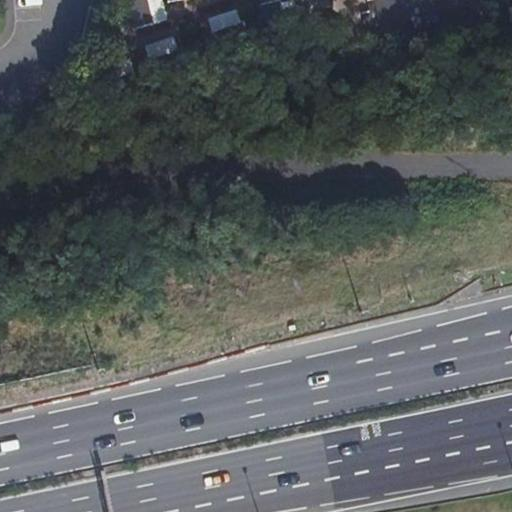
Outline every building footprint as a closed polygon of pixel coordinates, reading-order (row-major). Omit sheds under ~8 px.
[(158,0),(118,0),(119,0),(130,30),(165,18),(158,0)] [(463,33),(460,17),(456,1),(455,0),(370,0),(372,11),(365,13),(370,38),(378,37),(380,47),(463,33)] [(461,0),(456,1),(460,17),(467,16),(464,0),(461,0)] [(233,9),(204,18),(208,32),(237,24),(233,9)] [(171,36),(140,45),(145,60),(176,51),(171,36)]
